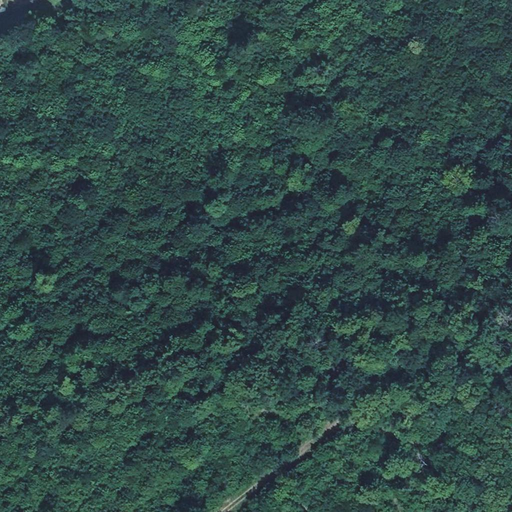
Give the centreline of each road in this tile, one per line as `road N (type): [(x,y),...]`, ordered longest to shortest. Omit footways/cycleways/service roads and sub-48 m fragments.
road 1 (track): [(228,511),(340,423),(399,420),(432,443)]
road 2 (track): [(74,511),(199,378)]
road 3 (track): [(0,345),(121,461)]
